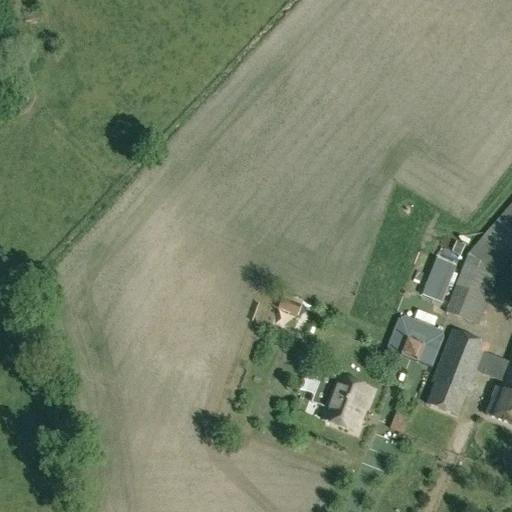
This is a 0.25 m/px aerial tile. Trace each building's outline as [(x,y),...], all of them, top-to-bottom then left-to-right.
[(478,326),(497,279),(468,257),(446,314),(478,326)] [(398,318),(385,350),(431,368),(443,336),(441,331),(402,316),(398,318)] [(465,399),(469,401),(490,346),(452,332),(431,385),(435,386),(428,407),(458,418),(465,399)] [(511,353),(508,363),(491,357),(483,376),(499,382),(486,417),(511,426),(511,353)] [(339,381),(323,422),(357,435),(372,393),(339,381)] [(412,435),(416,422),(403,418),(396,440),(408,444),(411,435),(412,435)] [(370,511),(377,499),(365,494),(356,511),(370,511)]
